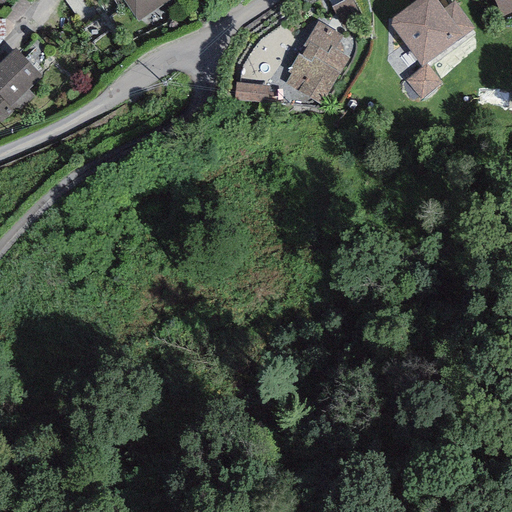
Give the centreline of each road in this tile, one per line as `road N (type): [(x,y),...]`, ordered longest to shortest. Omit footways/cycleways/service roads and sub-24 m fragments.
road 1 (residential): [(189,50),(203,79),(194,112),(59,189),(0,248)]
road 2 (unclassified): [(189,50),(72,122),(0,154)]
